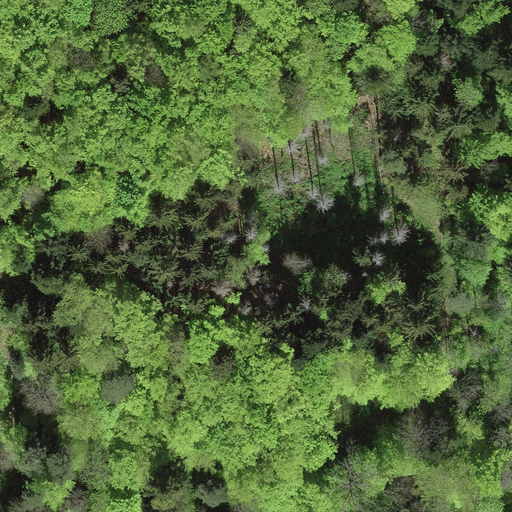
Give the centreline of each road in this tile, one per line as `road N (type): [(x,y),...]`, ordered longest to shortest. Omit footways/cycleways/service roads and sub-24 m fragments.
road 1 (track): [(360,0),(423,120),(445,190),(451,249),(444,308),(430,380),(319,444),(283,490),(280,511)]
road 2 (track): [(284,0),(381,175),(449,234)]
